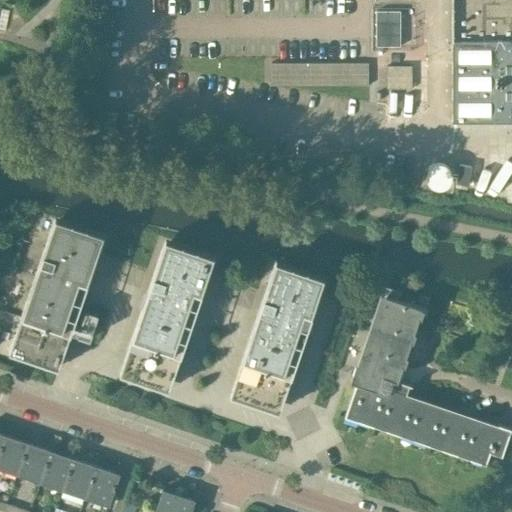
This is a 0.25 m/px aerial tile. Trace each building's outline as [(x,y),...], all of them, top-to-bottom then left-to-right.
[(511,0),(452,0),(452,120),(479,120),(489,120),(502,120),(508,120),(511,119),(511,0)] [(400,11),(392,11),(376,11),(376,38),(376,46),(400,46),(400,11)] [(367,61),(270,60),(271,86),(367,85),(367,61)] [(387,88),(411,88),(411,66),(387,66),(387,88)] [(420,161),(419,185),(471,187),(472,164),(420,161)] [(86,284),(101,239),(53,223),(10,352),(58,368),(71,330),(86,284)] [(168,389),(214,255),(165,238),(120,373),(168,389)] [(279,411),(324,276),(276,260),(230,395),(279,411)] [(413,332),(421,307),(385,295),(377,319),(413,332)] [(90,338),(98,313),(86,309),(77,334),(90,338)] [(405,356),(413,332),(377,319),(369,344),(405,356)] [(397,380),(405,356),(369,344),(360,368),(367,370),(385,376),(397,380)] [(370,424),(385,376),(367,370),(365,378),(352,374),(350,380),(355,382),(344,416),(370,424)] [(410,388),(411,385),(397,380),(385,376),(370,424),(400,435),(412,401),(406,399),(410,388)] [(427,443),(438,409),(412,401),(400,435),(427,443)] [(453,452),(464,418),(438,409),(427,443),(453,452)] [(511,434),(509,434),(510,428),(497,424),(496,429),(464,418),(453,452),(509,471),(511,462),(511,434)] [(0,467),(18,474),(29,442),(5,434),(0,447),(0,467)] [(40,481),(50,450),(29,442),(18,474),(40,481)] [(65,490),(76,458),(50,450),(40,481),(65,490)] [(88,498),(99,466),(76,458),(65,490),(88,498)] [(108,505),(119,473),(99,466),(88,498),(108,505)] [(125,502),(133,479),(125,476),(117,499),(125,502)] [(190,511),(194,499),(163,489),(154,511),(190,511)] [(121,511),(124,506),(116,503),(113,511),(121,511)]
